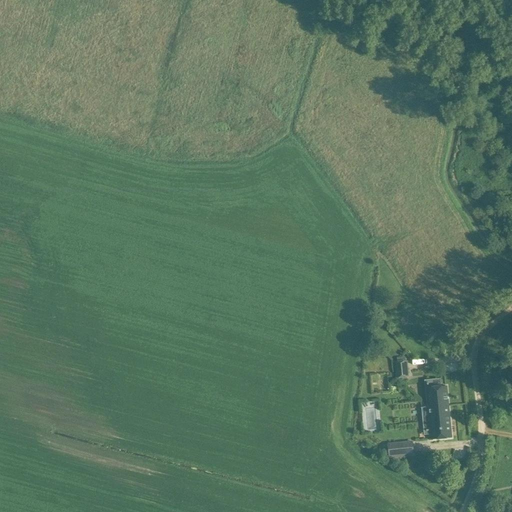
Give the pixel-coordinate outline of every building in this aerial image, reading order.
[(407,361),(395,362),(395,368),(396,378),(404,377),(408,377),(407,361)] [(432,407),(449,406),(449,404),(447,387),(447,386),(428,388),(430,407),(432,407)] [(362,401),(363,428),(379,428),(378,401),(362,401)] [(452,438),(449,406),(432,407),(433,414),(431,414),(433,440),(452,438)] [(389,457),(414,454),(413,441),(388,444),(389,457)]
